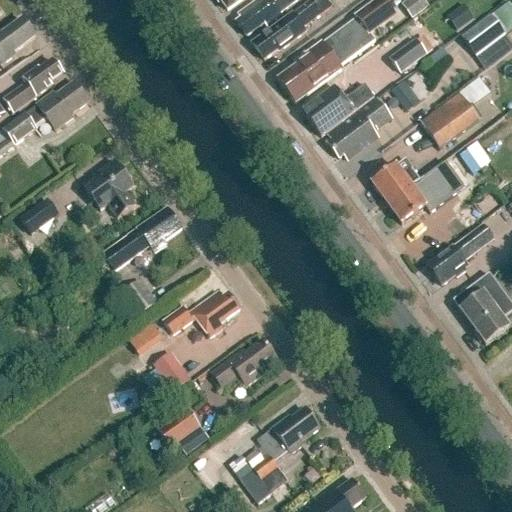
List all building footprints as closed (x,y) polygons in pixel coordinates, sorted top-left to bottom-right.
[(246,0),(217,0),(228,14),(246,0)] [(272,0),(269,3),(266,0),(260,0),(236,18),(240,23),(235,26),(246,41),(264,28),(266,31),(282,20),(280,17),(302,0),(272,0)] [(331,11),(323,0),(315,0),(252,47),(264,64),(277,55),(278,56),(305,36),(302,32),(331,11)] [(411,22),(428,9),(421,0),(411,0),(401,8),(411,22)] [(383,3),(322,47),(339,71),(375,45),(368,35),(393,17),(383,3)] [(476,61),(505,38),(511,33),(511,9),(509,5),(491,19),(490,18),(461,40),(476,61)] [(0,67),(1,69),(16,59),(14,56),(35,41),(21,23),(1,38),(0,36),(0,67)] [(415,43),(388,63),(400,79),(434,54),(423,39),(416,44),(415,43)] [(296,69),(277,83),(295,107),(341,73),(339,71),(322,47),(321,46),(294,66),(296,69)] [(429,61),(434,68),(446,58),(441,51),(429,61)] [(23,82),(27,87),(18,93),(18,96),(4,105),(13,117),(52,89),(51,87),(63,79),(61,77),(61,73),(57,67),(54,66),(53,64),(37,75),(36,73),(23,82)] [(466,108),(487,98),(479,82),(458,92),(466,108)] [(391,94),(406,115),(420,106),(404,84),(391,94)] [(54,95),(0,134),(0,160),(37,133),(34,129),(46,121),(55,134),(73,121),(71,118),(88,106),(74,86),(56,99),(54,95)] [(321,140),(374,100),(365,88),(343,104),(333,91),(316,104),(317,106),(303,116),(321,140)] [(439,152),(477,124),(459,99),(420,127),(439,152)] [(328,140),(331,144),(327,147),(338,163),(343,159),(347,164),(378,141),(371,132),(375,129),(377,132),(391,122),(377,103),(328,140)] [(477,144),(448,166),(463,185),(492,163),(477,144)] [(117,222),(135,209),(126,196),(133,191),(114,165),(101,175),(103,178),(84,192),(101,215),(108,209),(117,222)] [(419,184),(414,178),(415,177),(412,172),(403,178),(396,168),(371,187),(386,208),(419,184)] [(432,176),(442,191),(452,184),(441,169),(432,176)] [(427,195),(419,184),(386,208),(401,229),(426,210),(419,201),(427,195)] [(47,205),(21,224),(32,239),(58,219),(47,205)] [(114,274),(140,255),(148,249),(153,257),(165,248),(163,245),(182,232),(167,212),(136,234),(103,258),(114,274)] [(483,229),(453,251),(453,250),(426,270),(441,290),(454,281),(455,282),(466,275),(465,273),(467,271),(463,264),(492,243),(483,229)] [(511,313),(511,308),(489,277),(475,288),(475,289),(454,304),(461,313),(459,314),(485,349),(509,332),(501,321),(511,313)] [(157,306),(140,283),(121,298),(138,321),(157,306)] [(222,301),(218,296),(188,318),(183,311),(163,326),(172,339),(195,322),(209,342),(223,331),(220,327),(239,313),(227,297),(222,301)] [(125,342),(137,358),(160,341),(148,324),(125,342)] [(265,376),(263,373),(277,363),(262,344),(244,357),(242,353),(210,377),(222,393),(238,381),(245,391),(265,376)] [(155,373),(172,397),(191,383),(171,356),(152,369),(155,373)] [(159,406),(172,397),(155,373),(142,383),(159,406)] [(292,422),(290,419),(257,444),(266,457),(312,423),(304,412),(292,422)] [(188,413),(157,435),(170,452),(200,431),(188,413)] [(301,446),(319,433),(312,423),(266,457),(260,461),(263,465),(252,473),(239,483),(258,508),(288,485),(273,466),(287,455),(289,459),(303,449),(301,446)] [(244,463),(252,473),(263,465),(260,461),(256,454),(244,463)] [(352,483),(323,505),(324,506),(316,511),(351,511),(366,502),(352,483)] [(107,497),(88,511),(107,511),(114,507),(107,497)]
